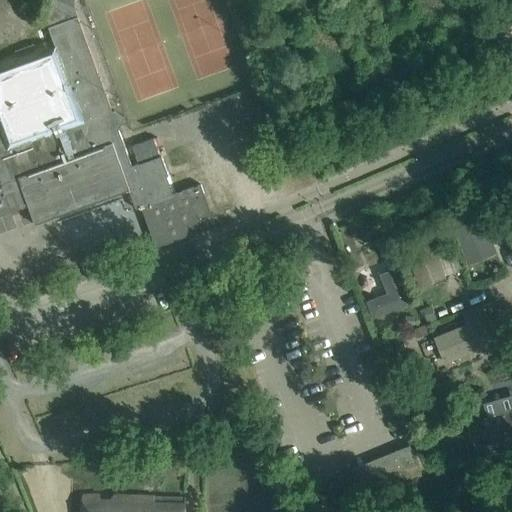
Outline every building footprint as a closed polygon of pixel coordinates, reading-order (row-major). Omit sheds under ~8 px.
[(74,0),(49,0),(54,18),(77,12),(74,0)] [(48,27),(51,38),(0,56),(0,215),(28,206),(34,225),(128,191),(135,209),(141,207),(155,248),(215,226),(200,185),(173,194),(166,176),(168,176),(161,156),(132,166),(77,16),(48,27)] [(511,208),(502,213),(511,237),(511,208)] [(483,218),(454,230),(468,265),(497,253),(483,218)] [(383,227),(363,222),(358,236),(379,242),(383,227)] [(432,240),(405,249),(419,288),(446,278),(432,240)] [(357,271),(363,286),(378,281),(372,265),(357,271)] [(372,318),(410,304),(396,268),(379,275),(387,294),(366,302),(372,318)] [(430,305),(422,308),(427,322),(436,319),(430,305)] [(494,344),(479,305),(462,312),(467,324),(433,338),(443,364),(494,344)] [(437,322),(439,331),(465,324),(462,315),(437,322)] [(424,324),(413,328),(416,336),(427,332),(424,324)] [(511,436),(511,409),(466,424),(474,448),(511,436)] [(351,471),(362,498),(422,474),(411,446),(351,471)] [(82,495),(81,511),(184,511),(185,499),(113,496),(112,501),(99,500),(98,496),(82,495)]
